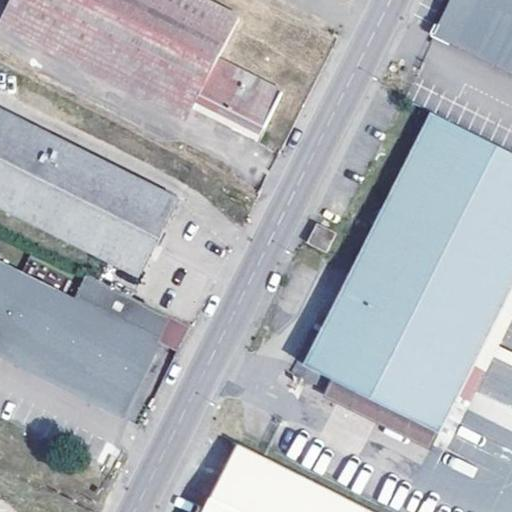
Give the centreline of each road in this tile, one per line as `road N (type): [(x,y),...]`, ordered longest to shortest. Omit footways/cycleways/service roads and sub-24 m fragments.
road 1 (unclassified): [(134,511),(388,0)]
road 2 (unknown): [(0,364),(166,449)]
